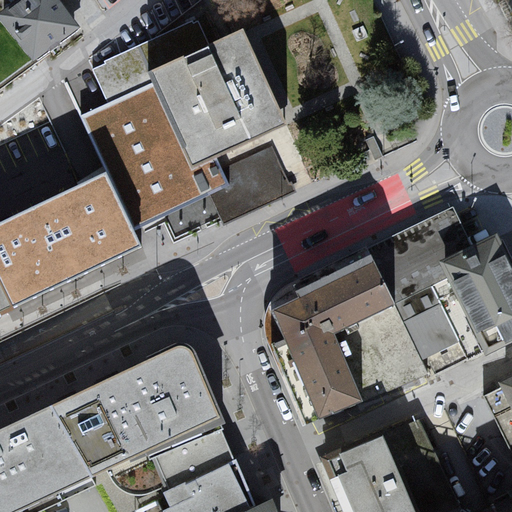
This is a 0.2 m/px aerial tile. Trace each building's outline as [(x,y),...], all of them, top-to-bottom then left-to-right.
[(54,0),(24,0),(0,18),(0,20),(33,66),(79,33),(54,0)] [(197,23),(93,71),(109,105),(83,117),(110,176),(135,231),(211,196),(232,186),(224,168),(221,162),(282,134),(289,131),(287,125),(245,34),(209,51),(197,23)] [(232,186),(211,196),(224,224),(295,193),(273,145),(224,168),(232,186)] [(82,189),(0,228),(0,283),(13,311),(141,250),(135,231),(110,176),(82,189)] [(473,251),(456,215),(372,254),(378,266),(399,311),(432,381),(511,343),(511,267),(498,239),(473,251)] [(399,311),(378,266),(274,312),(320,424),(367,406),(340,336),(399,311)] [(0,316),(13,311),(0,283),(0,316)] [(0,511),(31,511),(147,457),(220,422),(191,352),(178,348),(0,435),(0,511)] [(511,380),(480,395),(511,457),(511,380)] [(415,431),(437,476),(445,472),(418,414),(388,428),(394,441),(415,431)] [(251,511),(255,510),(220,422),(147,457),(170,511),(166,511),(251,511)] [(419,511),(389,431),(319,457),(339,511),(419,511)] [(255,510),(251,511),(275,511),(272,503),(255,510)]
